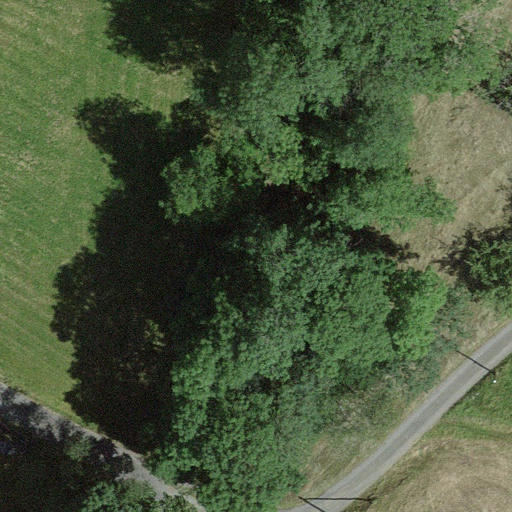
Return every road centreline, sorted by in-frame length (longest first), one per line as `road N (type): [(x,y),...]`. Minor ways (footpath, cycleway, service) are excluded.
road 1 (unclassified): [(0,394),(133,467),(243,511)]
road 2 (unclassified): [(312,511),(412,432),(511,334)]
